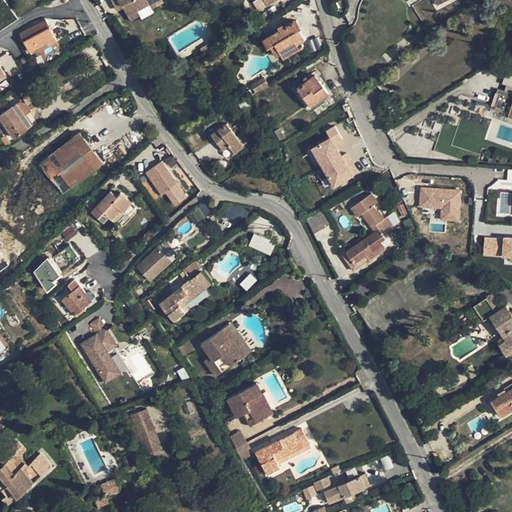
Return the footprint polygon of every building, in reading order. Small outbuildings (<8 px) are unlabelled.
[(123,6),(119,0),(112,0),(118,10),(123,6)] [(119,0),(123,6),(128,15),(137,10),(140,15),(141,18),(154,11),(152,8),(148,0),(119,0)] [(263,0),(255,0),(253,1),(258,10),(266,5),(263,0)] [(130,20),(140,15),(137,10),(128,15),(130,20)] [(43,19),(19,32),(29,50),(46,41),(47,43),(55,39),(43,19)] [(279,29),(263,40),(268,48),(270,46),(275,44),(281,54),(283,58),(304,46),(295,32),(301,28),(296,20),(284,27),(279,29)] [(275,44),(270,46),(276,56),(281,54),(275,44)] [(315,74),(315,75),(313,73),(308,77),(307,76),(298,81),(294,83),(297,87),(294,89),(297,93),(300,91),(311,106),(328,93),(315,74)] [(511,77),(508,76),(503,90),(497,88),(495,93),(498,94),(494,108),(503,111),(505,103),(511,105),(507,117),(511,118),(511,77)] [(256,92),(269,84),(264,77),(251,85),(256,92)] [(17,102),(25,115),(31,110),(23,98),(17,102)] [(25,115),(17,102),(0,114),(0,125),(4,123),(7,128),(14,138),(33,125),(25,115)] [(237,135),(227,123),(211,135),(223,150),(228,145),(234,153),(244,145),(243,143),(249,139),(243,131),(237,135)] [(417,124),(410,131),(418,139),(425,132),(417,124)] [(343,138),(335,126),(327,130),(331,137),(308,151),(315,162),(319,160),(335,186),(354,174),(359,170),(348,152),(343,155),(338,148),(341,146),(338,141),(343,138)] [(279,128),(275,131),(280,139),(285,137),(279,128)] [(79,132),(40,163),(63,193),(103,162),(79,132)] [(167,153),(160,158),(162,161),(167,168),(174,163),(167,153)] [(162,161),(155,166),(168,185),(166,187),(168,190),(171,188),(176,196),(183,191),(172,174),(175,173),(172,168),(169,170),(167,168),(162,161)] [(461,190),(422,187),(421,205),(443,207),(442,218),(459,220),(461,190)] [(110,191),(92,211),(103,222),(109,216),(116,223),(125,213),(123,211),(131,202),(120,192),(116,196),(110,191)] [(372,193),(352,208),(358,217),(363,213),(372,226),(373,225),(374,226),(376,225),(384,218),(379,211),(378,212),(374,206),(378,202),(372,193)] [(97,205),(88,197),(78,209),(87,217),(97,205)] [(224,203),(221,216),(242,221),(245,209),(224,203)] [(189,217),(196,224),(209,211),(202,204),(189,217)] [(334,223),(325,207),(306,218),(314,234),(334,223)] [(384,218),(376,225),(379,229),(383,234),(387,231),(394,226),(387,216),(384,218)] [(375,231),(347,251),(356,263),(364,256),(367,254),(371,259),(386,248),(382,241),(386,238),(383,234),(379,229),(375,231)] [(253,234),(248,246),(270,255),(275,243),(253,234)] [(511,237),(507,237),(507,238),(487,237),(485,253),(511,255),(511,237)] [(109,241),(103,245),(115,262),(120,258),(109,241)] [(70,244),(60,251),(70,265),(80,258),(70,244)] [(158,246),(137,266),(150,281),(171,260),(158,246)] [(356,263),(347,251),(342,255),(354,271),(368,261),(364,256),(356,263)] [(46,290),(64,276),(50,257),(31,271),(46,290)] [(179,304),(209,281),(201,271),(202,270),(195,260),(183,269),(187,275),(191,279),(174,292),(159,303),(165,310),(174,321),(185,312),(181,307),(179,304)] [(250,274),(239,284),(246,290),(256,280),(250,274)] [(187,275),(171,288),(174,292),(191,279),(187,275)] [(86,293),(74,279),(68,284),(73,290),(63,299),(75,313),(78,310),(81,308),(88,302),(82,295),(86,293)] [(209,281),(179,304),(181,307),(211,283),(209,281)] [(86,293),(82,295),(88,302),(91,300),(86,293)] [(492,294),(475,306),(485,320),(489,317),(491,316),(504,336),(501,338),(498,340),(508,356),(511,353),(511,313),(511,312),(507,305),(502,309),(492,294)] [(489,317),(501,338),(504,336),(491,316),(489,317)] [(100,319),(90,323),(94,331),(103,326),(100,319)] [(232,322),(225,326),(246,354),(252,350),(232,322)] [(225,326),(202,343),(211,356),(205,360),(216,376),(222,371),(214,360),(225,353),(233,364),(246,354),(225,326)] [(106,327),(81,343),(105,382),(121,372),(107,350),(117,344),(106,327)] [(184,356),(194,349),(187,338),(177,345),(184,356)] [(297,343),(289,348),(294,357),(299,353),(302,357),(305,355),(303,351),(297,343)] [(113,357),(121,371),(126,368),(118,354),(113,357)] [(470,365),(465,368),(471,378),(476,375),(470,365)] [(257,382),(227,398),(237,416),(244,413),(250,425),(268,416),(257,395),(262,393),(257,382)] [(506,392),(492,401),(502,416),(511,409),(511,383),(504,389),(506,392)] [(273,413),(262,393),(257,395),(268,416),(273,413)] [(0,403),(0,412),(6,423),(10,421),(0,403)] [(147,408),(131,415),(146,454),(162,448),(147,408)] [(267,473),(280,467),(276,459),(288,453),(287,451),(308,439),(302,428),(255,451),(267,473)] [(241,430),(230,436),(236,448),(246,442),(247,442),(241,430)] [(23,436),(4,455),(10,462),(30,443),(23,436)] [(309,442),(308,439),(287,451),(288,453),(309,442)] [(236,448),(235,448),(241,459),(251,454),(251,451),(246,442),(236,448)] [(40,453),(37,456),(49,469),(52,466),(40,453)] [(0,466),(0,474),(2,476),(0,477),(0,490),(2,490),(6,495),(2,499),(7,505),(27,488),(49,469),(37,456),(28,465),(25,462),(18,470),(10,462),(4,455),(0,458),(0,461),(3,465),(0,466)] [(339,465),(332,468),(334,473),(341,470),(339,465)] [(365,473),(339,485),(344,496),(364,487),(363,483),(368,481),(365,473)] [(313,483),(317,492),(331,485),(327,476),(313,483)] [(117,477),(101,485),(105,494),(105,493),(106,495),(118,490),(119,489),(120,488),(120,486),(120,485),(117,477)] [(312,485),(302,490),(307,500),(317,495),(312,485)] [(105,494),(97,497),(94,499),(93,500),(93,502),(95,509),(109,502),(106,495),(105,493),(105,494)]
